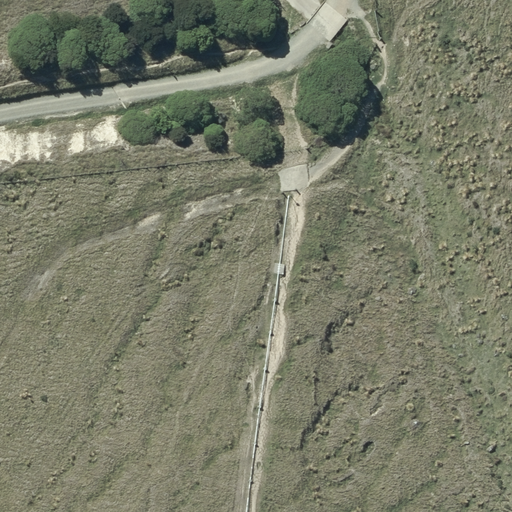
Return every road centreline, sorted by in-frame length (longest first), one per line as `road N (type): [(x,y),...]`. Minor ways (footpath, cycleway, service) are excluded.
road 1 (trunk): [(437,511),(176,0)]
road 2 (track): [(340,0),(305,46),(259,70),(0,114)]
